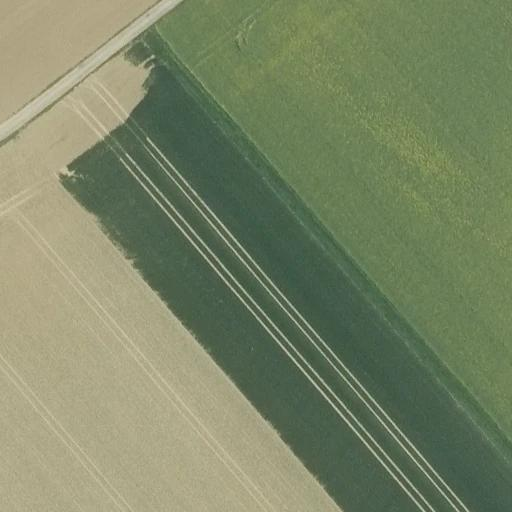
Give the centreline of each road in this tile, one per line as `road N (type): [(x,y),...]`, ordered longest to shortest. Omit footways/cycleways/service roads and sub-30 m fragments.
road 1 (track): [(511,458),(144,26)]
road 2 (track): [(0,134),(178,0)]
